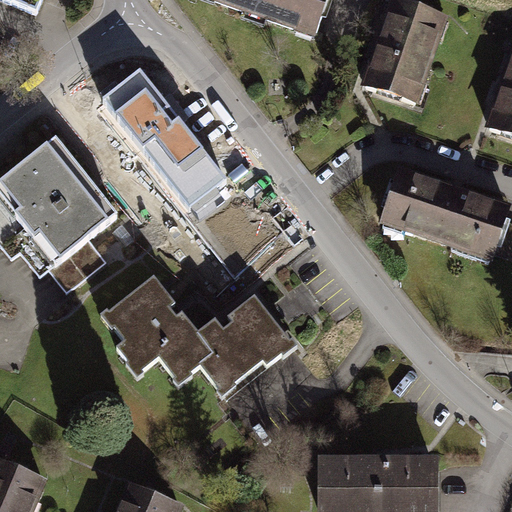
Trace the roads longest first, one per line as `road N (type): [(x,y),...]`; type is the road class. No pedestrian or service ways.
road 1 (residential): [(511,427),(435,375),(310,203)]
road 2 (residential): [(310,203),(185,54),(130,14)]
road 3 (residential): [(511,188),(388,153),(310,203)]
road 4 (residential): [(0,123),(130,14)]
